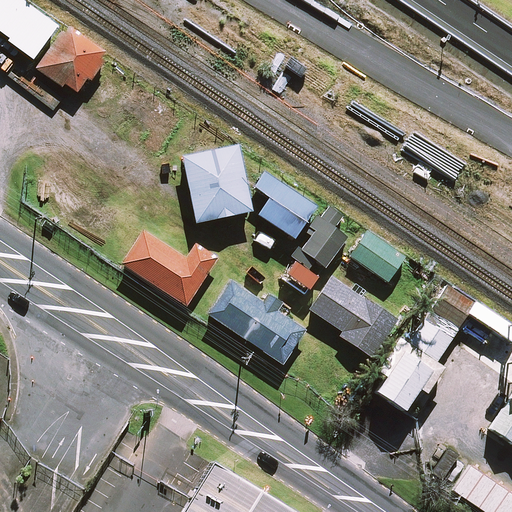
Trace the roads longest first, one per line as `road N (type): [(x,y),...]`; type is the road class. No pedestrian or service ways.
road 1 (track): [(511,214),(164,0)]
road 2 (tertiary): [(369,511),(131,355)]
road 3 (motorway): [(511,139),(292,0)]
road 4 (unclassified): [(36,511),(131,355)]
road 5 (tertiary): [(131,355),(0,264)]
